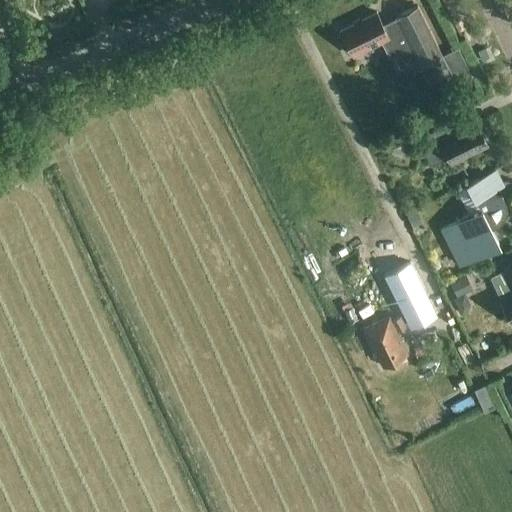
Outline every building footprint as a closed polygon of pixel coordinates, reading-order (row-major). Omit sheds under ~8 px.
[(457,47),(441,55),(416,5),(395,15),(397,21),(384,28),(376,11),(340,29),(352,54),(380,40),(388,56),(392,55),(398,67),(416,58),(429,84),(451,74),(456,84),(472,76),(457,47)] [(450,162),(486,144),(475,121),(445,136),(439,126),(417,137),(431,165),(448,157),(450,162)] [(459,264),(466,260),(498,244),(489,226),(496,222),(500,217),(502,211),(501,205),(500,203),(503,201),(496,187),(502,184),(494,170),(466,184),(479,209),(441,228),(459,264)] [(417,209),(407,213),(412,224),(422,219),(417,209)] [(511,322),(511,252),(499,260),(511,286),(511,291),(500,298),(511,322)] [(436,313),(410,260),(383,273),(410,326),(436,313)] [(353,305),(345,309),(350,321),(359,318),(353,305)] [(396,330),(406,325),(400,313),(390,318),(396,330)] [(383,365),(407,353),(396,330),(390,318),(388,316),(362,329),(373,350),(375,349),(383,365)]
